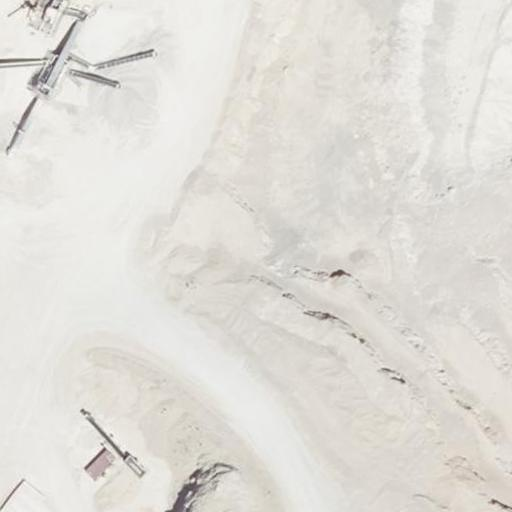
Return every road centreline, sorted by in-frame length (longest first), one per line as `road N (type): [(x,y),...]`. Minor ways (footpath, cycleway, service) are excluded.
road 1 (track): [(0,457),(181,122),(226,0)]
road 2 (track): [(86,292),(195,356),(255,406),(286,452),(307,511)]
